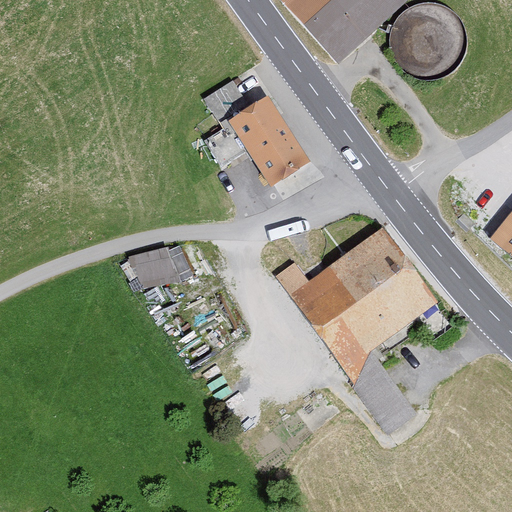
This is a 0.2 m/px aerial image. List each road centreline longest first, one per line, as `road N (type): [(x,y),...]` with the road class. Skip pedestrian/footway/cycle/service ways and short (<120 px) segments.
road 1 (secondary): [(511,333),(395,198),(248,0)]
road 2 (track): [(0,296),(109,250),(246,232),(306,209),(369,164)]
road 3 (track): [(395,198),(511,119)]
